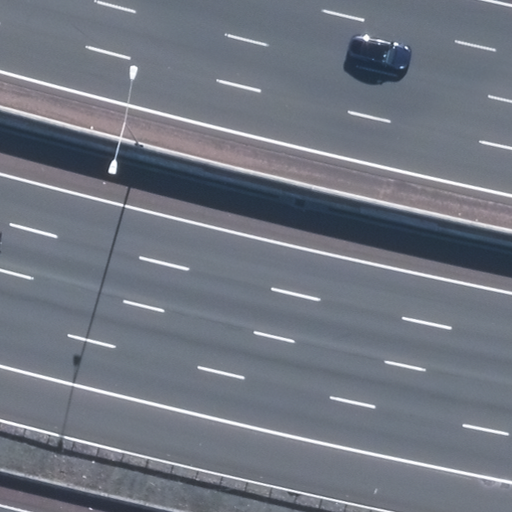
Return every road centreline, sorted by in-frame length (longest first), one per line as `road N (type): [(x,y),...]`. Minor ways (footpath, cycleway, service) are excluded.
road 1 (motorway): [(511,389),(263,339),(0,269)]
road 2 (motorway): [(117,0),(511,99)]
